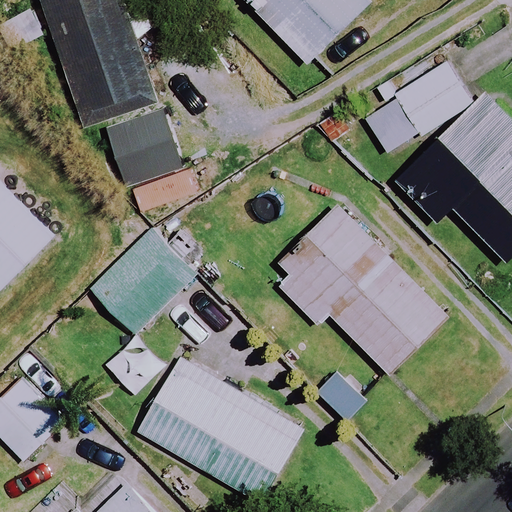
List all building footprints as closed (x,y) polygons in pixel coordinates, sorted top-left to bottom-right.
[(181,168),(125,0),(44,0),(87,128),(107,121),(128,186),(181,168)] [(247,0),(308,62),(342,29),(363,51),(392,24),(369,0),(247,0)] [(368,112),(392,153),(476,105),(452,64),(368,112)] [(476,105),(412,168),(400,180),(442,222),(459,206),(511,258),(511,149),(511,115),(489,92),(476,105)] [(53,237),(0,185),(0,286),(2,289),(53,237)] [(447,315),(341,204),(269,273),(320,325),(333,313),(389,371),(447,315)] [(193,279),(152,233),(92,286),(133,332),(193,279)] [(304,432),(183,360),(141,430),(262,503),(304,432)] [(62,423),(19,380),(0,399),(0,434),(26,460),(62,423)] [(164,511),(134,479),(96,511),(82,511),(78,508),(73,511),(164,511)]
